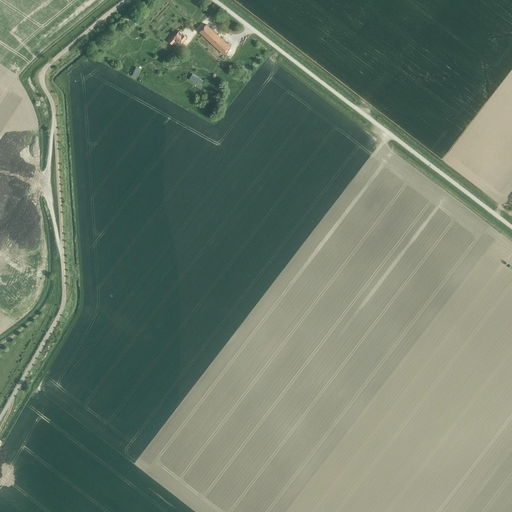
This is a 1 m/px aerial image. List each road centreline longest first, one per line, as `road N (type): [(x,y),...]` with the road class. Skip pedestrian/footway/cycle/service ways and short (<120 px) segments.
road 1 (track): [(125,0),(42,74),(53,113),(63,301),(0,417)]
road 2 (unclassified): [(511,227),(214,0)]
